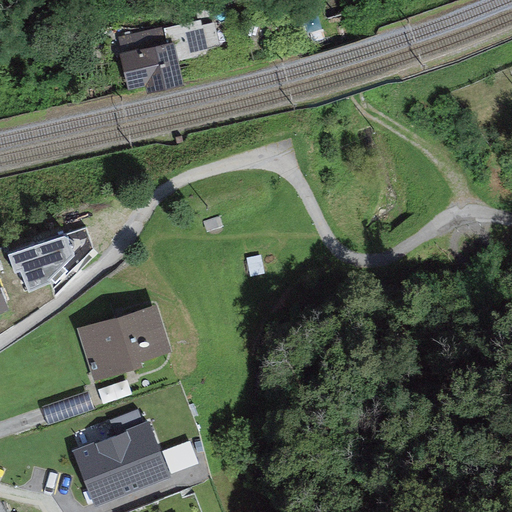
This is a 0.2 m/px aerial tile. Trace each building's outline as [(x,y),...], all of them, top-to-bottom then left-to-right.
[(201,26),(200,20),(163,29),(166,44),(173,43),(177,61),(208,54),(207,49),(218,46),(213,23),(201,26)] [(117,38),(121,53),(166,44),(163,29),(162,27),(117,38)] [(147,95),(183,86),(177,61),(173,43),(166,44),(121,53),(118,54),(127,91),(145,87),(147,95)] [(67,239),(64,237),(8,255),(14,274),(20,272),(29,293),(50,284),(49,281),(51,279),(55,283),(65,272),(62,268),(73,257),(67,239)] [(156,306),(77,329),(94,382),(142,368),(140,363),(171,352),(156,306)] [(94,409),(88,392),(42,408),(48,425),(94,409)] [(115,435),(143,424),(137,410),(109,421),(115,435)] [(72,452),(95,508),(170,478),(147,422),(143,424),(115,435),(72,452)] [(162,452),(170,474),(198,464),(189,441),(162,452)]
